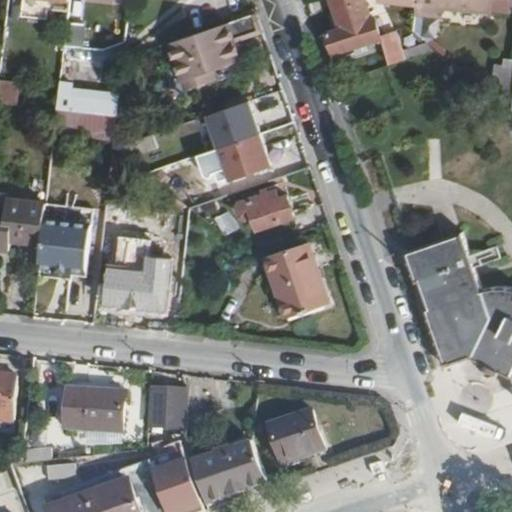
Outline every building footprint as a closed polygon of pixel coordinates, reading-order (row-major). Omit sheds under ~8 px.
[(331,0),(341,31),(329,35),(336,55),(382,40),(376,20),(374,19),(370,21),(363,0),(331,0)] [(417,0),(416,16),(442,18),(443,9),(492,14),(493,0),(417,0)] [(0,6),(0,23),(7,25),(9,8),(0,6)] [(171,46),(188,94),(221,82),(218,72),(242,64),(235,45),(264,35),(257,15),(171,46)] [(72,22),(71,44),(85,45),(86,23),(72,22)] [(400,34),(383,39),(393,66),(409,60),(400,34)] [(1,81),(0,93),(0,102),(19,105),(21,83),(1,81)] [(59,109),(120,116),(122,95),(76,91),(77,86),(62,84),(59,109)] [(120,116),(59,109),(57,131),(117,138),(120,116)] [(197,136),(215,188),(256,174),(239,121),(197,136)] [(156,135),(117,149),(132,160),(161,149),(156,135)] [(239,206),(243,217),(247,218),(255,215),(259,227),(295,214),(288,193),(280,196),(277,188),(242,201),(239,206)] [(0,251),(13,253),(14,242),(44,245),(46,233),(47,219),(49,207),(1,201),(0,207),(0,251)] [(110,203),(106,239),(114,240),(119,204),(110,203)] [(95,225),(47,219),(46,233),(44,245),(42,267),(58,268),(57,275),(73,276),(74,270),(90,272),(95,225)] [(423,299),(446,366),(470,357),(483,363),(481,368),(497,375),(499,371),(511,377),(511,284),(511,285),(508,285),(505,285),(502,285),(501,285),(496,285),(494,285),(490,286),(487,287),(484,287),(481,280),(464,231),(406,251),(423,299)] [(268,258),(291,318),(331,303),(309,243),(268,258)] [(112,268),(108,304),(168,311),(174,260),(152,257),(151,273),(112,268)] [(0,374),(0,419),(11,421),(15,377),(0,374)] [(69,384),(65,425),(122,431),(126,391),(69,384)] [(148,387),(146,426),(183,427),(184,389),(148,387)] [(271,425),(284,464),(324,451),(312,412),(271,425)] [(0,440),(0,460),(8,459),(9,439),(0,440)] [(215,452),(192,460),(210,511),(270,491),(252,439),(231,447),(229,443),(213,448),(215,452)] [(181,445),(153,455),(154,459),(183,450),(181,445)] [(152,460),(168,511),(204,511),(183,450),(154,459),(152,460)] [(324,451),(284,464),(285,468),(326,455),(324,451)] [(51,495),(56,511),(168,511),(152,460),(51,495)]
